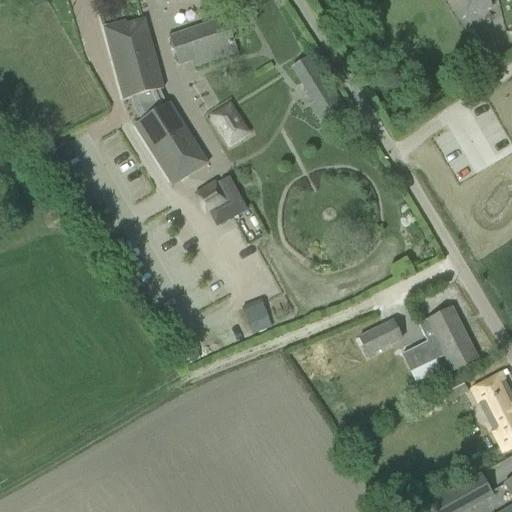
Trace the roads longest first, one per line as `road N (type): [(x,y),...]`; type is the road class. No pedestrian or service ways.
road 1 (unclassified): [(391,152),(511,357)]
road 2 (unclassified): [(298,0),(391,152)]
